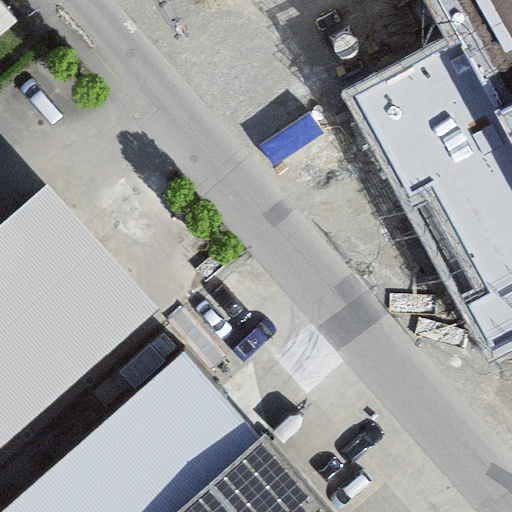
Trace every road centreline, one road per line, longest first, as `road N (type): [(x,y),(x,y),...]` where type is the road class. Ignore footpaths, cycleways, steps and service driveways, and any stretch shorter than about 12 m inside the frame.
road 1 (unclassified): [(70,0),(511,511)]
road 2 (track): [(136,74),(265,0)]
